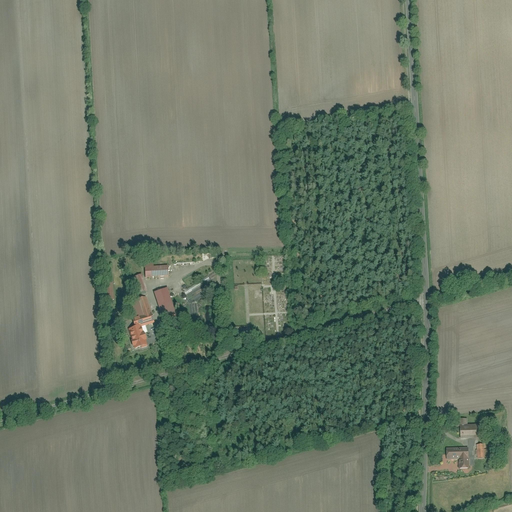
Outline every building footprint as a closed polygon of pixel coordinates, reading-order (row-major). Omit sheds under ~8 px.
[(152,263),(144,263),(145,277),(168,275),(167,266),(153,267),(152,263)] [(146,290),(140,275),(130,278),(136,293),(146,290)] [(167,289),(153,293),(161,317),(174,313),(167,289)] [(129,302),(134,318),(150,313),(145,297),(129,302)] [(134,318),(131,319),(134,328),(140,326),(154,322),(150,313),(134,318)] [(250,325),(236,327),(237,336),(251,334),(250,325)] [(133,346),(134,349),(140,347),(140,348),(146,346),(140,326),(134,328),(127,330),(131,341),(129,341),(131,347),(133,346)] [(484,439),(484,426),(459,427),(459,441),(479,440),(479,439),(484,439)] [(483,446),(476,446),(477,460),(484,460),(484,456),(487,456),(487,450),(483,451),(483,446)] [(468,449),(445,450),(446,462),(458,461),(458,471),(469,470),(468,449)]
